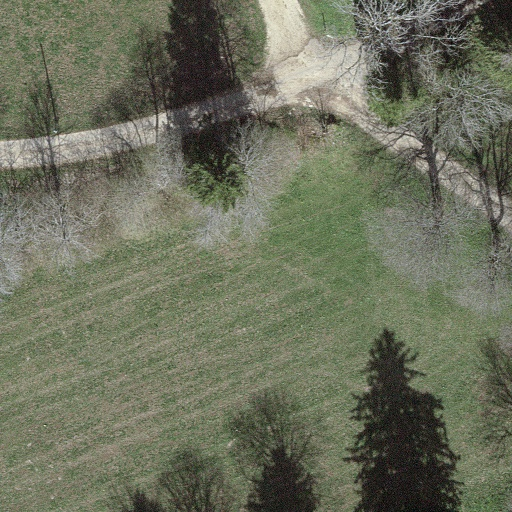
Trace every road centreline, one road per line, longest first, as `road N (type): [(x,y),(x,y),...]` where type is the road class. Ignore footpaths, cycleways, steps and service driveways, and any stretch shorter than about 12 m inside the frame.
road 1 (track): [(458,0),(317,69),(86,148),(0,153)]
road 2 (track): [(511,230),(317,69),(276,0)]
